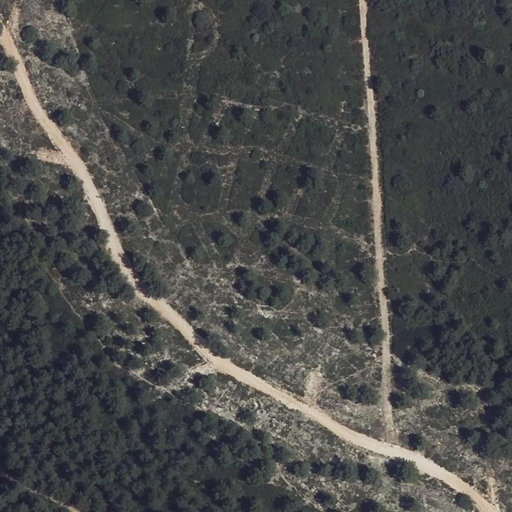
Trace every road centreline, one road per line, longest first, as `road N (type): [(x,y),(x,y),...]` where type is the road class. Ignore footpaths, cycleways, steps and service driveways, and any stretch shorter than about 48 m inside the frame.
road 1 (track): [(0,29),(31,103),(81,172),(132,284),(171,309),(229,370),(379,447),(434,465),(494,511)]
road 2 (track): [(391,451),(363,0)]
